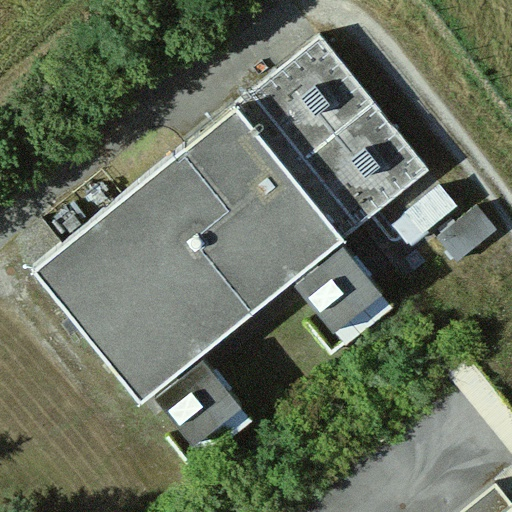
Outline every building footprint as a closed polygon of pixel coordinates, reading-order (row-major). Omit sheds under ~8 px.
[(321,32),(240,98),(343,230),(430,165),(321,32)] [(240,98),(32,261),(137,401),(343,230),(240,98)] [(394,224),(409,243),(456,204),(441,186),(394,224)] [(497,228),(478,204),(440,236),(458,259),(497,228)] [(300,275),(338,322),(385,285),(348,240),(345,240),(300,275)] [(511,464),(499,478),(511,493),(511,406),(461,344),(439,361),(511,450),(511,464)] [(159,389),(197,437),(243,400),(205,352),(159,389)] [(495,511),(511,499),(511,493),(499,478),(456,511),(495,511)] [(511,511),(511,499),(495,511),(511,511)]
